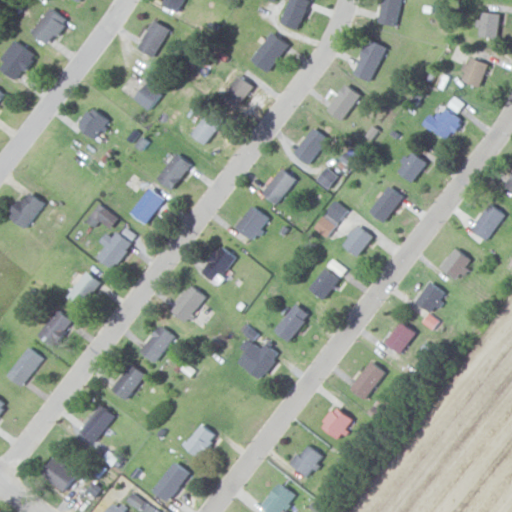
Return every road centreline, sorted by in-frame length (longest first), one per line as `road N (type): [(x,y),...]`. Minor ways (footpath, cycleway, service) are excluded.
road 1 (residential): [(0,484),(314,69),(349,0)]
road 2 (residential): [(511,117),(210,511)]
road 3 (residential): [(124,0),(0,168)]
